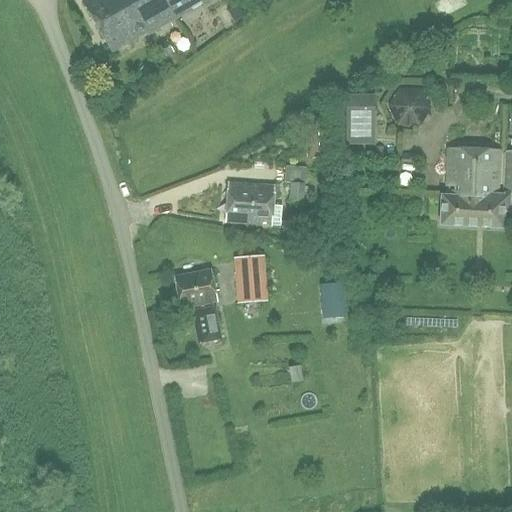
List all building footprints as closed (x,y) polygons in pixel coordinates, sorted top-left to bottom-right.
[(175,19),(163,0),(89,0),(86,2),(112,52),(148,31),(149,34),(175,19)] [(207,0),(163,0),(175,19),(207,0)] [(238,6),(228,11),(234,22),(244,17),(238,6)] [(173,53),(165,43),(156,47),(163,58),(173,53)] [(184,58),(166,60),(169,74),(186,71),(184,58)] [(348,98),(348,142),(372,142),(372,98),(348,98)] [(317,125),(304,126),(306,159),(319,158),(317,125)] [(497,196),(499,152),(449,150),(448,190),(442,189),(442,197),(483,199),(483,195),(497,196)] [(511,212),(511,152),(505,152),(503,196),(497,196),(483,195),(483,199),(442,197),(441,226),(503,228),(504,212),(511,212)] [(301,203),(303,184),(306,185),(307,168),(287,167),(285,183),(291,183),(289,201),(301,203)] [(273,207),(274,187),(228,184),(225,223),(280,228),(282,208),(273,207)] [(268,302),(264,256),(234,259),(238,304),(268,302)] [(214,291),(212,270),(176,278),(182,309),(192,307),(193,312),(191,312),(198,345),(222,340),(216,307),(214,308),(213,302),(215,302),(214,295),(218,295),(218,291),(214,291)] [(346,318),(343,284),(320,286),(322,320),(346,318)]
